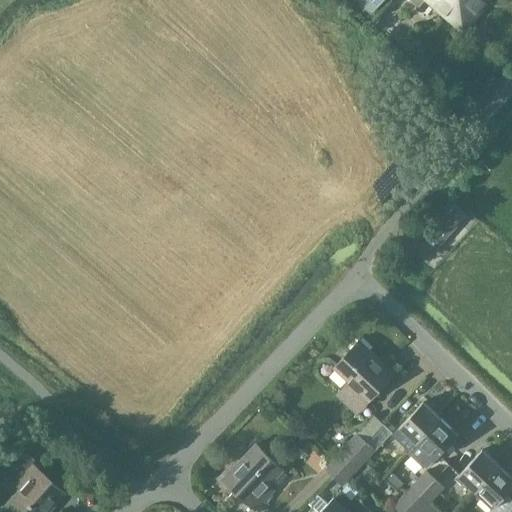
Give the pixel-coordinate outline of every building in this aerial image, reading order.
[(355,0),(371,14),(383,0),(411,0),(419,7),(424,0),(430,0),(463,29),(488,0),(355,0)] [(419,236),(432,249),(435,251),(468,214),(452,199),(419,236)] [(334,368),(348,381),(335,395),(356,414),(394,373),(359,341),(334,368)] [(396,430),(392,435),(409,451),(416,444),(416,443),(440,418),(423,402),(399,427),(399,428),(396,430)] [(440,418),(416,443),(416,444),(409,451),(425,466),(432,459),(433,460),(457,435),(440,418)] [(358,434),(341,452),(350,460),(366,442),(358,434)] [(366,442),(350,460),(358,468),(375,450),(366,442)] [(234,491),(255,511),(275,492),(269,486),(283,471),(255,444),(222,479),(234,491)] [(21,449),(12,459),(24,469),(30,463),(33,459),(21,449)] [(464,482),(474,491),(475,492),(499,466),(482,450),(458,475),(455,478),(462,484),(464,482)] [(324,469),(333,478),(350,460),(341,452),(324,469)] [(350,460),(333,478),(341,486),(358,468),(350,460)] [(17,489),(4,504),(12,511),(47,511),(56,503),(43,492),(52,482),(30,463),(24,469),(11,484),(17,489)] [(475,492),(474,491),(472,494),(480,501),(482,499),(492,508),(511,487),(511,478),(499,466),(475,492)] [(427,470),(410,488),(419,496),(436,479),(427,470)] [(403,483),(391,472),(385,478),(396,489),(403,483)] [(436,479),(419,496),(428,504),(444,487),(436,479)] [(393,505),(400,511),(404,511),(419,496),(410,488),(393,505)] [(319,511),(351,511),(361,502),(354,496),(350,500),(340,491),(327,504),(319,511)] [(419,496),(404,511),(419,511),(428,504),(419,496)] [(371,511),(361,502),(351,511),(371,511)]
